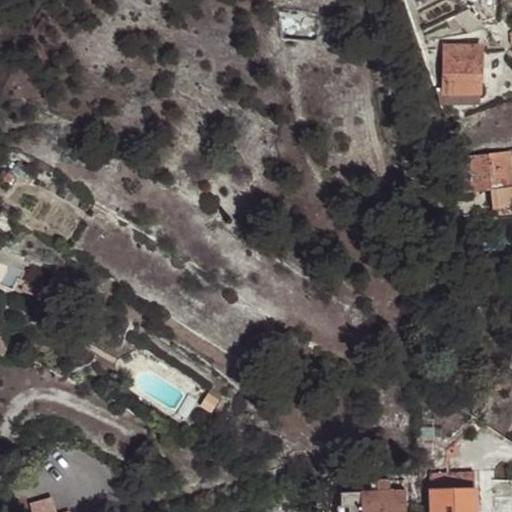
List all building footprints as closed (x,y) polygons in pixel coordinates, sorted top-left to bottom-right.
[(443,48),(441,93),(476,96),(478,51),(443,48)] [(440,107),(476,108),(477,96),(476,96),(441,93),(440,107)] [(511,170),(510,153),(465,158),(468,193),(487,192),(511,188),(511,170)] [(447,159),(449,196),(468,193),(465,158),(447,159)] [(511,188),(487,192),(490,220),(511,217),(511,188)] [(0,268),(0,285),(12,292),(19,278),(0,268)] [(427,473),(428,511),(487,511),(485,454),(462,455),(463,472),(427,473)] [(385,492),(401,491),(400,481),(385,482),(385,492)] [(356,493),(372,492),(372,482),(355,483),(356,493)] [(372,492),(385,492),(385,482),(372,482),(372,492)] [(402,511),(401,491),(385,492),(372,492),(356,493),(357,511),(402,511)] [(357,511),(356,493),(336,494),(337,508),(333,508),(333,511),(357,511)]
